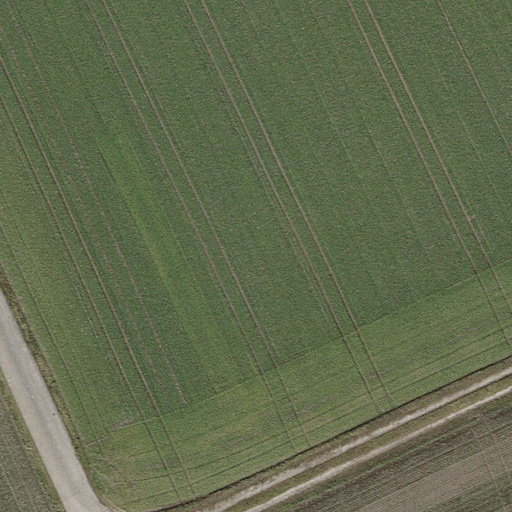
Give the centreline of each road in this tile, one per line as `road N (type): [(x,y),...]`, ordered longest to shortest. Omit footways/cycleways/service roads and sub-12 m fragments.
road 1 (track): [(240,511),(511,385)]
road 2 (track): [(0,324),(87,511)]
